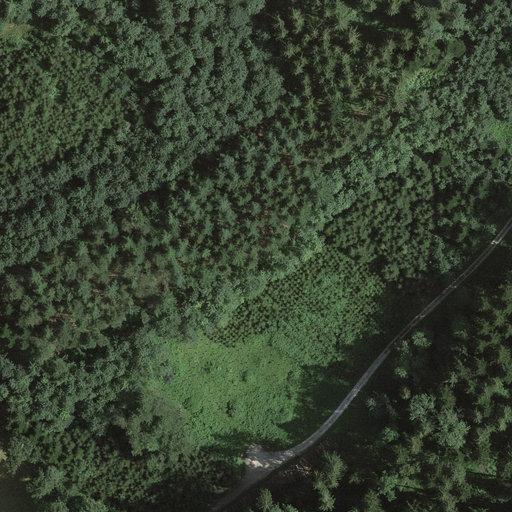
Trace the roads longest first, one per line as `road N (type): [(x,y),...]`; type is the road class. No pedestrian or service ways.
road 1 (track): [(319,430),(442,292)]
road 2 (track): [(319,430),(212,511)]
